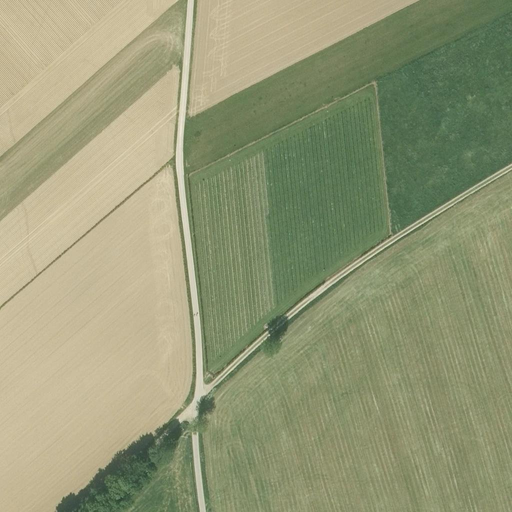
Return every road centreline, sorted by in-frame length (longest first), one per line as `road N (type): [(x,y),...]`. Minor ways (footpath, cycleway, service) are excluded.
road 1 (track): [(511,166),(318,291),(87,511)]
road 2 (unclassified): [(202,511),(197,327),(178,152),(190,0)]
